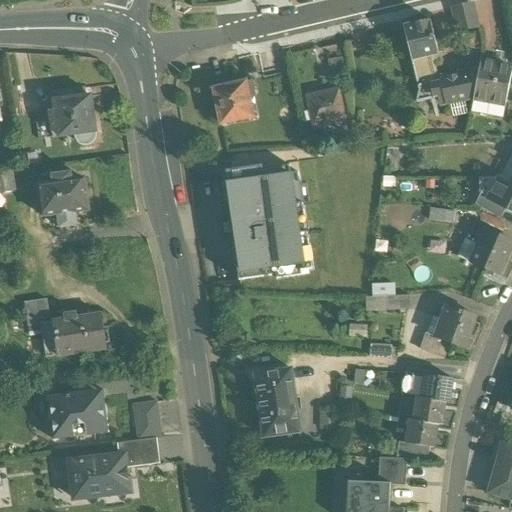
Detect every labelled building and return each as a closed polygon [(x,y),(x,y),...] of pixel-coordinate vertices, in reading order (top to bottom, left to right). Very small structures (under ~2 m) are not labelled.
[(457,26),(480,21),(476,2),(453,7),(457,26)] [(430,22),(404,27),(413,61),(431,57),(438,55),(430,22)] [(470,74),(438,81),(431,57),(413,61),(421,92),(418,102),(418,104),(441,99),(442,105),(470,99),(472,85),(470,75),(470,74)] [(511,73),(511,69),(481,63),(479,73),(474,100),(506,106),(511,73)] [(479,73),(470,75),(472,85),(470,99),(474,100),(479,73)] [(253,82),(237,86),(236,78),(213,83),(222,126),(254,119),(248,90),(254,89),(253,82)] [(85,90),(53,94),(56,111),(50,112),(54,139),(76,136),(96,132),(91,97),(86,98),(85,90)] [(339,91),(308,98),(312,115),(306,116),(308,122),(313,121),(315,129),(324,126),(346,121),(339,91)] [(346,121),(324,126),(327,138),(349,133),(346,121)] [(97,137),(96,132),(76,136),(76,140),(79,143),(82,146),(86,147),(90,146),(93,144),(96,141),(97,137)] [(277,280),(313,275),(297,166),(262,171),(262,167),(221,172),(236,281),(276,276),(277,280)] [(25,170),(1,174),(4,194),(28,190),(25,170)] [(72,174),(53,177),(54,184),(73,181),(72,174)] [(500,179),(481,179),(481,194),(482,194),(490,199),(500,179)] [(511,184),(500,179),(490,199),(490,200),(505,209),(511,212),(511,184)] [(54,184),(39,186),(43,217),(77,213),(89,211),(85,180),(73,181),(54,184)] [(490,199),(482,194),(481,194),(476,206),(499,219),(505,209),(490,200),(490,199)] [(455,213),(432,210),(430,221),(454,225),(455,213)] [(77,213),(58,215),(60,229),(78,227),(77,213)] [(478,249),(471,264),(499,277),(511,248),(511,241),(486,230),(478,249)] [(466,244),(459,259),(471,264),(478,249),(466,244)] [(410,297),(388,298),(388,310),(388,312),(410,311),(410,297)] [(388,298),(368,298),(368,311),(388,310),(388,298)] [(47,300),(25,303),(29,328),(42,326),(42,324),(51,323),(47,300)] [(476,318),(446,307),(434,339),(449,344),(465,350),(469,340),(474,325),(476,318)] [(77,313),(66,315),(67,321),(51,323),(42,324),(42,326),(48,359),(117,348),(113,327),(104,328),(102,315),(78,319),(77,313)] [(474,325),(469,340),(474,342),(479,326),(474,325)] [(434,339),(427,336),(421,351),(444,359),(449,344),(434,339)] [(292,371),(256,376),(265,439),(301,434),(292,371)] [(426,377),(406,374),(403,396),(422,399),(426,377)] [(453,381),(426,377),(422,399),(423,400),(445,404),(449,404),(453,381)] [(104,397),(76,401),(75,395),(49,398),(54,440),(109,433),(107,419),(108,416),(108,412),(107,408),(105,405),(104,397)] [(423,400),(419,399),(414,421),(438,425),(442,426),(445,404),(423,400)] [(158,403),(134,406),(139,441),(157,439),(162,438),(158,403)] [(414,421),(411,420),(407,444),(434,448),(438,425),(414,421)] [(139,441),(118,444),(119,456),(126,455),(127,468),(128,467),(129,469),(160,464),(157,439),(139,441)] [(511,444),(504,442),(494,478),(489,495),(511,501),(511,444)] [(119,456),(70,462),(72,475),(71,475),(72,487),(73,487),(75,500),(131,493),(129,481),(130,481),(129,469),(128,467),(127,468),(126,455),(119,456)] [(407,460),(381,459),(380,483),(391,484),(391,486),(406,486),(407,460)] [(404,511),(405,510),(390,509),(391,486),(391,484),(380,483),(349,482),(347,511),(404,511)]
